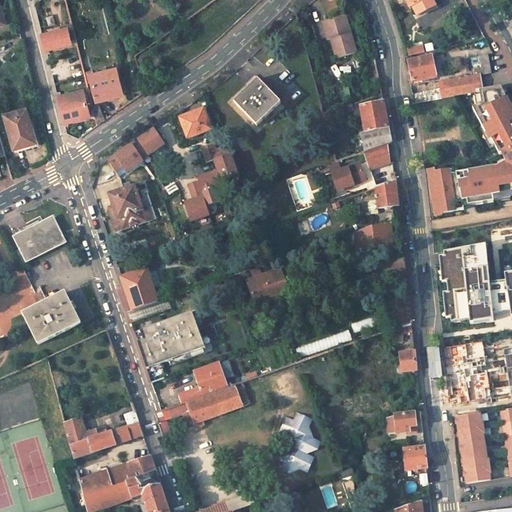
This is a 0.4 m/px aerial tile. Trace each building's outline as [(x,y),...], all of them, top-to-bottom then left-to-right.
[(39,0),(29,7),(32,19),(66,0),(39,0)] [(406,0),(411,9),(414,8),(418,17),(437,8),(433,0),(430,0),(428,1),(427,0),(406,0)] [(0,7),(5,23),(8,22),(11,22),(6,5),(4,6),(0,7)] [(346,15),(326,21),(331,41),(336,59),(356,54),(346,15)] [(326,21),(322,22),(327,42),(331,41),(326,21)] [(41,28),(35,28),(40,49),(45,48),(46,49),(71,42),(67,28),(48,32),(48,30),(43,31),(41,28)] [(422,46),(406,48),(407,56),(423,53),(422,46)] [(431,54),(408,60),(412,77),(413,82),(429,79),(429,77),(436,76),(431,54)] [(487,56),(480,58),(483,74),(491,73),(489,64),(487,56)] [(117,67),(90,73),(97,99),(123,93),(117,67)] [(480,75),(440,82),(442,98),(482,91),(480,75)] [(257,80),(234,103),(257,126),(280,103),(257,80)] [(511,113),(511,111),(511,108),(501,88),(498,89),(511,113)] [(498,89),(480,92),(482,104),(473,109),(487,135),(489,134),(500,155),(502,154),(507,163),(496,168),(495,167),(469,172),(469,173),(457,174),(456,170),(436,173),(436,177),(430,178),(431,188),(434,188),(436,199),(433,200),(435,210),(441,209),(442,213),(464,210),(463,201),(511,193),(511,111),(511,113),(498,89)] [(83,90),(57,96),(64,122),(90,116),(83,90)] [(415,104),(427,102),(426,93),(413,95),(415,104)] [(384,103),(360,107),(365,133),(360,134),(365,153),(388,145),(392,144),(387,121),(384,103)] [(102,109),(94,111),(98,125),(105,120),(102,109)] [(26,110),(5,116),(14,149),(36,143),(26,110)] [(203,111),(180,119),(187,138),(210,130),(203,111)] [(119,156),(109,162),(116,173),(123,168),(127,174),(144,163),(143,161),(165,146),(155,131),(122,153),(119,156)] [(365,153),(364,153),(370,170),(390,164),(388,145),(365,153)] [(193,201),(183,204),(188,221),(209,214),(206,205),(219,201),(214,188),(221,185),(220,181),(239,174),(228,146),(218,150),(219,152),(216,153),(214,146),(201,150),(206,163),(213,161),(217,172),(197,179),(198,182),(188,185),(193,201)] [(359,163),(338,168),(337,162),(325,165),(332,193),(364,184),(359,163)] [(396,183),(376,190),(378,209),(399,207),(398,197),(396,183)] [(112,206),(118,218),(112,219),(116,232),(151,220),(147,208),(143,210),(138,196),(141,195),(137,185),(109,195),(112,206)] [(108,207),(112,219),(118,218),(112,206),(108,207)] [(31,228),(14,237),(19,250),(13,253),(19,265),(64,243),(52,219),(31,228)] [(390,225),(377,227),(357,233),(356,251),(393,247),(390,225)] [(492,280),(487,240),(440,251),(447,333),(511,324),(511,269),(502,271),(503,279),(492,280)] [(404,257),(370,269),(374,279),(405,268),(404,257)] [(146,269),(121,277),(126,292),(133,312),(157,303),(146,269)] [(286,293),(278,270),(245,281),(253,304),(286,293)] [(41,304),(23,313),(38,344),(81,323),(71,303),(65,292),(41,304)] [(408,297),(383,306),(391,331),(394,330),(411,324),(410,311),(408,297)] [(135,334),(147,370),(206,349),(193,313),(135,334)] [(349,324),(353,334),(369,328),(365,319),(349,324)] [(411,324),(394,330),(396,335),(402,333),(412,331),(411,324)] [(300,355),(351,344),(348,332),(297,343),(300,355)] [(511,340),(503,342),(511,391),(511,340)] [(484,344),(443,349),(451,406),(492,400),(484,344)] [(414,354),(400,355),(402,372),(416,370),(414,354)] [(53,361),(49,362),(56,388),(62,387),(58,370),(56,370),(53,361)] [(218,365),(194,373),(199,388),(178,396),(181,405),(227,389),(218,365)] [(181,405),(168,410),(171,418),(182,415),(187,426),(197,422),(199,428),(203,425),(202,421),(241,407),(234,388),(233,387),(227,389),(181,405)] [(511,408),(499,411),(501,424),(511,422),(511,408)] [(86,416),(65,423),(74,459),(143,435),(136,415),(135,412),(127,415),(130,425),(98,436),(97,430),(86,433),(83,422),(88,421),(86,416)] [(161,412),(154,415),(161,435),(168,433),(161,412)] [(457,431),(481,427),(480,421),(479,421),(478,414),(455,418),(457,431)] [(305,415),(282,424),(290,447),(279,451),(287,470),(298,466),(299,469),(310,464),(306,453),(318,449),(305,415)] [(415,415),(395,416),(396,434),(410,433),(410,434),(416,434),(415,415)] [(511,422),(501,424),(503,437),(511,436),(511,422)] [(457,431),(459,444),(482,441),(481,433),(482,433),(481,427),(457,431)] [(511,436),(503,437),(505,450),(511,448),(511,436)] [(461,457),(484,453),(482,441),(459,444),(460,450),(461,457)] [(424,449),(404,450),(406,471),(427,469),(424,449)] [(463,470),(487,466),(486,460),(485,460),(484,453),(461,457),(463,470)] [(127,483),(132,498),(141,495),(144,502),(140,504),(143,511),(169,511),(157,477),(150,456),(128,463),(134,481),(127,483)] [(128,463),(94,475),(92,466),(77,471),(87,511),(93,511),(132,498),(127,483),(134,481),(128,463)] [(488,472),(487,466),(463,470),(465,483),(488,480),(487,472),(488,472)] [(268,489),(203,511),(232,511),(240,509),(271,498),(268,489)] [(421,511),(421,501),(396,509),(396,511),(421,511)]
